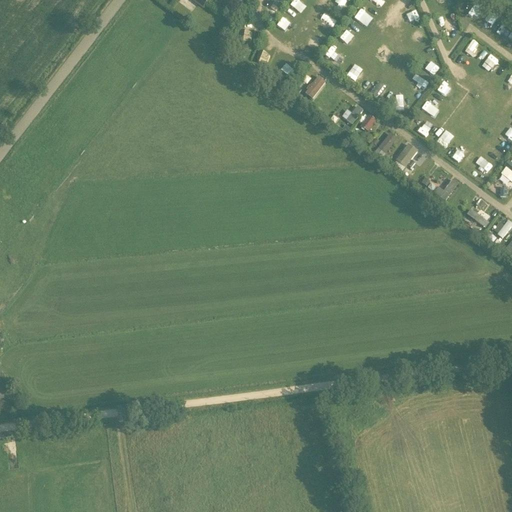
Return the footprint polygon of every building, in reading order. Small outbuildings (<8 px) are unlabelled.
[(222,0),(192,0),(203,8),(209,0),(217,0),(221,2),(222,0)] [(240,12),(247,3),(242,0),(231,0),(229,3),(240,12)] [(363,24),(370,16),(361,9),(355,16),(363,24)] [(329,20),(325,29),(330,31),(334,22),(329,20)] [(341,35),(350,41),(358,31),(349,24),(341,35)] [(252,44),(254,34),(243,31),(240,40),(252,44)] [(478,57),(484,49),(475,43),(469,51),(478,57)] [(257,63),(267,66),(271,55),(261,52),(257,63)] [(495,58),(490,65),(497,71),(503,64),(495,58)] [(289,64),(285,73),(293,78),(298,68),(289,64)] [(306,96),(315,101),(326,81),(317,76),(306,96)] [(417,88),(424,92),(429,82),(423,79),(417,88)] [(342,117),(352,126),(365,112),(358,106),(352,113),(348,110),(342,117)] [(362,126),(368,133),(378,123),(372,116),(362,126)] [(396,161),(406,169),(419,152),(409,144),(396,161)] [(511,160),(500,173),(511,183),(511,160)] [(444,181),(433,193),(444,202),(459,185),(446,174),(441,179),(444,181)] [(481,200),(473,211),(486,221),(491,216),(482,209),(486,204),(481,200)] [(486,229),(489,223),(470,211),(466,217),(486,229)] [(511,223),(508,221),(505,227),(499,223),(493,232),(505,239),(511,227),(511,223)]
